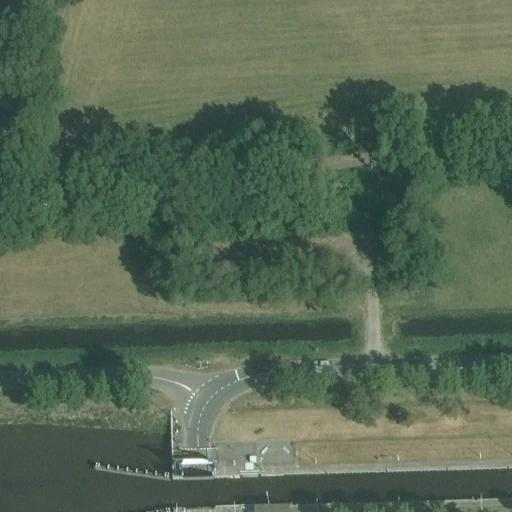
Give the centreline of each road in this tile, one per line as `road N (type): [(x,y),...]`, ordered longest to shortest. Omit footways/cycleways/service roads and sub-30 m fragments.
road 1 (track): [(511,151),(454,143),(0,217)]
road 2 (tertiary): [(210,399),(254,377),(511,369)]
road 3 (track): [(144,311),(438,304)]
road 4 (unclassified): [(0,381),(144,376),(210,399)]
